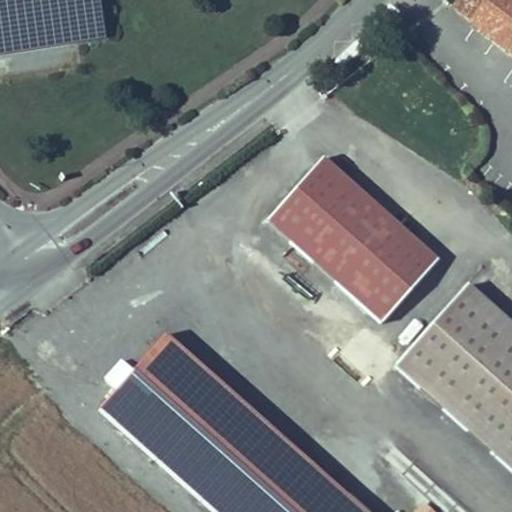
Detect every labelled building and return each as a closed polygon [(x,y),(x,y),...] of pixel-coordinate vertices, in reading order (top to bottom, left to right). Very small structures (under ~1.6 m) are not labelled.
[(511,69),(511,0),(490,0),(464,32),(511,69)] [(441,282),(327,175),(269,237),(382,344),(441,282)] [(511,344),(468,304),(395,383),(511,490),(511,344)] [(370,511),(158,333),(129,367),(119,359),(102,379),(112,387),(93,410),(169,474),(148,499),(162,511),(370,511)] [(412,511),(436,511),(421,501),(412,511)]
